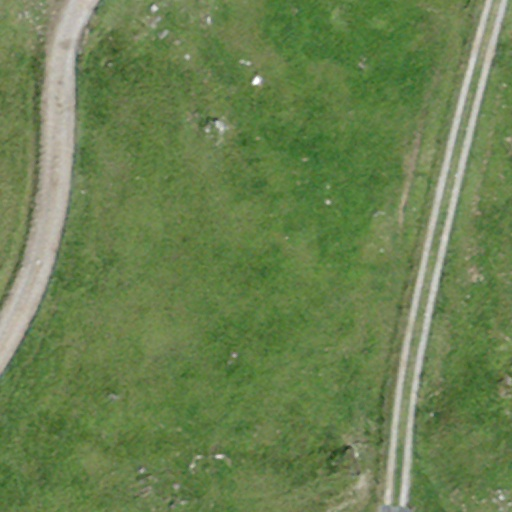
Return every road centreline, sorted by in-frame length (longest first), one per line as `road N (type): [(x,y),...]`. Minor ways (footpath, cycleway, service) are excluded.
road 1 (track): [(394,511),(407,373),(498,0)]
road 2 (track): [(81,0),(55,61),(47,216),(0,333)]
